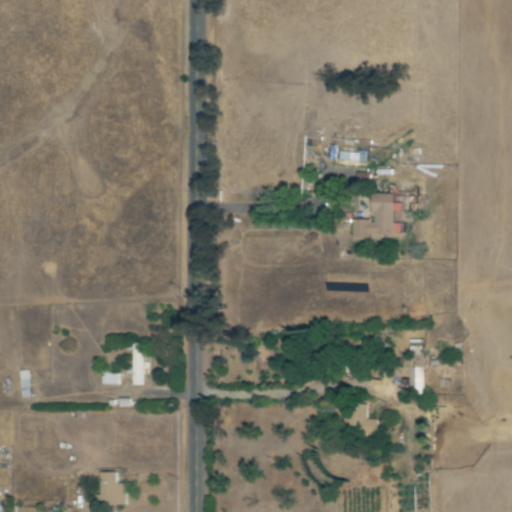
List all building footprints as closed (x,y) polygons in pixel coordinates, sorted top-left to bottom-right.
[(368,152),(341,151),(341,160),(367,161),(368,152)] [(353,220),(352,235),(401,236),(401,224),(394,223),(395,212),(401,212),(402,203),(395,202),(395,194),(373,193),(372,214),(375,214),(375,220),(353,220)] [(134,385),(142,385),(141,344),(133,344),(134,385)] [(410,393),(424,393),(424,368),(409,368),(410,393)] [(100,472),(101,504),(126,503),(125,483),(117,483),(116,472),(100,472)]
